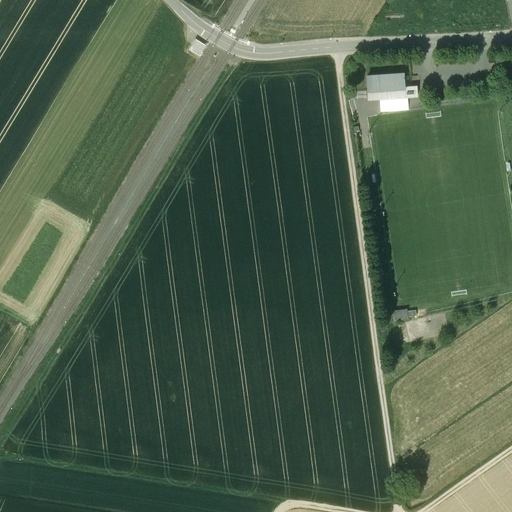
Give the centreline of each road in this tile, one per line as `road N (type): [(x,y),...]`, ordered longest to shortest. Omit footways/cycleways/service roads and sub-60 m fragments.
road 1 (track): [(398,511),(338,49)]
road 2 (track): [(0,457),(343,511)]
road 3 (residential): [(274,51),(511,37)]
